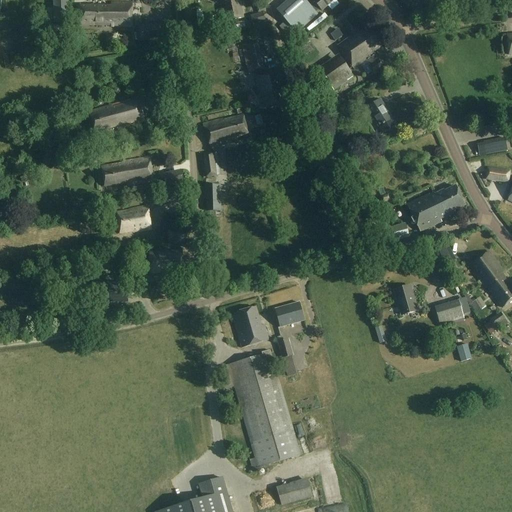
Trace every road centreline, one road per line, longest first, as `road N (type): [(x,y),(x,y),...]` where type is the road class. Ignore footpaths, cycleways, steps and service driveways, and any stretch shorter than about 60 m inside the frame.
road 1 (unclassified): [(202,301),(188,110),(166,0)]
road 2 (unclassified): [(202,301),(489,220)]
road 3 (track): [(373,253),(300,131),(265,0)]
road 4 (tertiary): [(489,220),(401,30)]
road 5 (unclassified): [(0,344),(104,329),(202,301)]
